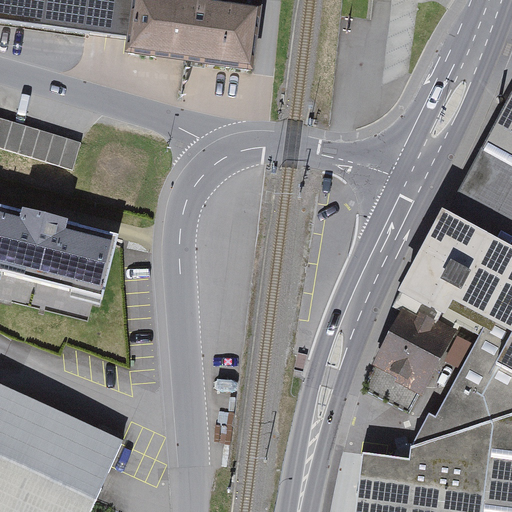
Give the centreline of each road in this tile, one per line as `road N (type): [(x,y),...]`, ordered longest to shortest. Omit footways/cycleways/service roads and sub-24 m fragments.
road 1 (unclassified): [(227,161),(182,210),(175,266),(189,511)]
road 2 (primary): [(303,511),(344,346),(411,189)]
road 3 (residential): [(0,78),(195,128),(227,161)]
road 4 (primary): [(411,189),(494,0)]
road 5 (residential): [(227,161),(289,148),(411,189)]
